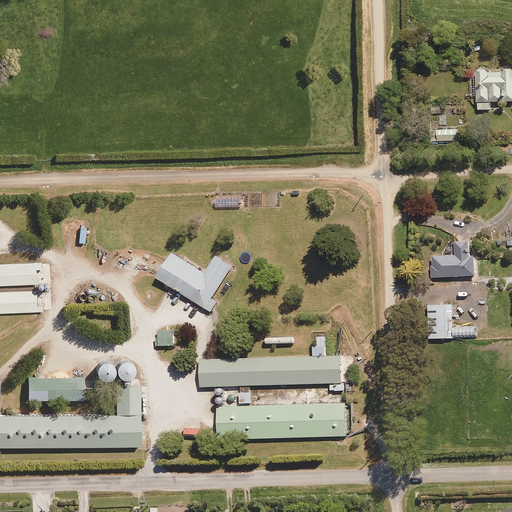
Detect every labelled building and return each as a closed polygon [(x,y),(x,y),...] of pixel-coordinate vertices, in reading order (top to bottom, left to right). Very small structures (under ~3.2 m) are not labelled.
[(505,73),(477,74),(478,111),(491,110),(490,103),(511,102),(511,70),(505,71),(505,73)] [(468,244),(456,244),(457,257),(432,258),(432,279),(475,277),(475,257),(469,258),(468,244)] [(177,254),(160,278),(209,313),(217,301),(214,299),(236,269),(220,257),(206,276),(177,254)] [(42,266),(0,267),(0,287),(43,287),(42,266)] [(42,295),(0,295),(0,316),(42,315),(42,295)] [(454,339),(453,306),(429,306),(430,340),(454,339)] [(174,332),(158,332),(158,347),(174,347),(174,332)] [(344,358),(234,360),(235,389),(345,386),(344,358)] [(121,380),(123,381),(124,381),(126,380),(127,380),(129,379),(130,378),(131,376),(132,375),(132,373),(132,372),(132,370),(132,368),(131,367),(130,366),(129,364),(128,363),(127,363),(125,362),(123,362),(122,362),(120,362),(119,363),(117,364),(116,365),(115,366),(114,368),(114,369),(114,371),(114,373),(114,374),(115,376),(116,377),(117,378),(118,379),(120,380),(121,380)] [(99,381),(100,382),(103,382),(105,381),(106,381),(108,380),(109,379),(110,377),(110,376),(111,374),(111,373),(111,371),(110,370),(110,368),(109,367),(108,366),(106,365),(105,364),(103,364),(102,364),(100,364),(99,364),(97,365),(96,366),(95,367),(94,368),(93,370),(93,371),(93,373),(93,374),(93,376),(94,377),(95,379),(96,380),(97,381),(99,381)] [(89,380),(24,379),(24,401),(88,402),(89,380)] [(111,417),(0,414),(0,444),(137,447),(138,386),(111,385),(111,417)] [(221,409),(221,441),(348,438),(347,406),(221,409)] [(204,427),(184,428),(184,436),(205,435),(204,427)]
